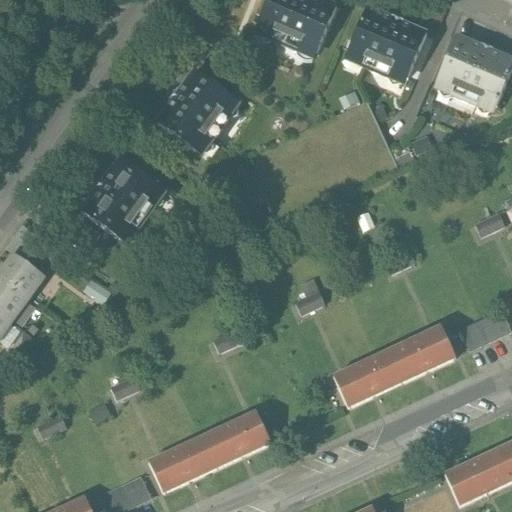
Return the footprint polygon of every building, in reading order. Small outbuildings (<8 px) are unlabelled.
[(269,0),(257,29),(274,36),(271,43),(298,54),(300,48),(317,55),(336,10),(313,0),(269,0)] [(391,21),(367,11),(348,55),(365,62),(362,69),(388,80),(391,73),(407,81),(426,36),(402,26),(403,25),(392,20),(391,21)] [(481,49),(456,39),(437,83),(454,90),(451,97),(477,108),(480,101),(496,109),(511,72),(511,62),(491,54),(492,52),(481,48),(481,49)] [(234,102),(194,73),(179,95),(178,94),(171,104),(172,105),(156,126),(196,155),(207,140),(212,144),(229,121),(223,117),(234,102)] [(367,103),(246,159),(255,177),(235,186),(245,208),(265,199),(276,224),(397,168),(367,103)] [(149,164),(129,150),(122,159),(142,173),(149,164)] [(120,162),(104,184),(103,183),(96,193),(97,194),(82,215),(121,244),(132,229),(137,233),(154,210),(149,206),(159,191),(120,162)] [(487,237),(511,225),(504,212),(480,223),(487,237)] [(100,237),(78,221),(71,230),(93,247),(100,237)] [(93,247),(71,230),(64,240),(86,256),(93,247)] [(45,280),(14,258),(6,269),(4,267),(0,272),(0,282),(28,303),(45,280)] [(28,303),(0,282),(0,316),(12,325),(28,303)] [(303,302),(310,312),(330,298),(322,288),(303,302)] [(511,317),(507,308),(467,328),(479,352),(511,335),(511,317)] [(0,341),(12,325),(0,316),(0,341)] [(441,330),(334,380),(348,410),(455,361),(441,330)] [(147,389),(141,375),(112,388),(119,402),(147,389)] [(44,423),(47,435),(72,428),(69,416),(44,423)] [(256,416),(149,465),(163,496),(270,446),(256,416)] [(511,446),(445,477),(460,508),(511,483),(511,446)] [(89,511),(85,502),(62,511),(89,511)]
